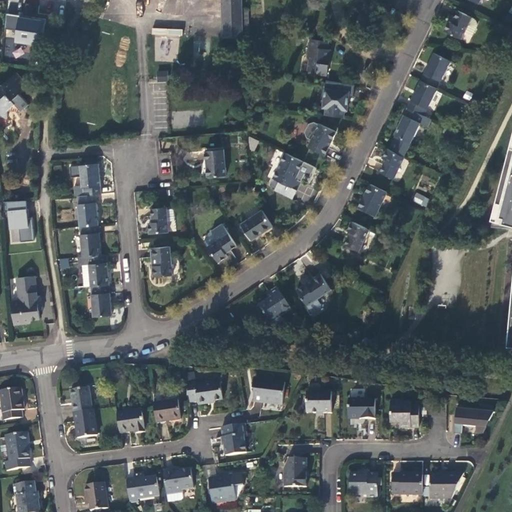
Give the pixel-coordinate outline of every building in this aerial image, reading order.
[(221,0),(222,34),(242,34),(240,0),(221,0)] [(473,19),(456,10),(450,21),(446,19),(441,29),(458,38),(462,30),(469,34),(474,24),(473,19)] [(42,47),(45,18),(6,15),(4,29),(14,30),(13,37),(6,36),(4,56),(28,59),(30,46),(42,47)] [(152,28),(151,35),(182,37),(183,29),(152,28)] [(325,37),(309,35),(307,47),(305,46),(304,54),(306,57),(305,66),(314,67),(316,70),(324,71),(325,61),(324,59),(325,55),(326,54),(328,45),(324,45),(325,37)] [(430,51),(417,79),(434,87),(447,60),(430,51)] [(168,70),(157,71),(157,81),(168,81),(168,70)] [(0,83),(0,117),(5,117),(5,111),(14,103),(19,109),(26,103),(17,92),(26,85),(14,72),(0,83)] [(420,114),(434,87),(417,79),(404,106),(420,114)] [(324,82),(321,115),(348,118),(351,84),(324,82)] [(392,133),(385,147),(401,155),(417,121),(424,124),(427,118),(420,114),(404,106),(391,133),(392,133)] [(304,136),(308,138),(316,123),(312,121),(307,122),(302,132),(304,136)] [(308,138),(305,145),(321,152),(332,130),(316,122),(316,123),(308,138)] [(511,128),(510,128),(486,218),(511,224),(511,128)] [(390,176),(401,155),(385,147),(384,147),(380,156),(383,157),(377,170),(390,176)] [(222,173),(220,148),(203,149),(205,174),(222,173)] [(291,176),(300,159),(282,150),(269,176),(277,179),(293,187),(297,179),(291,176)] [(79,183),(80,193),(93,192),(98,191),(95,162),(78,163),(79,183)] [(289,196),(293,187),(277,179),(273,188),(289,196)] [(372,213),(383,190),(367,182),(356,205),(372,213)] [(75,193),(78,223),(95,222),(93,192),(80,193),(75,193)] [(425,207),(429,199),(416,192),(412,201),(425,207)] [(27,217),(25,199),(2,202),(3,211),(8,210),(10,228),(18,227),(20,242),(34,241),(31,216),(27,217)] [(165,205),(149,206),(150,220),(146,220),(147,230),(165,229),(164,219),(171,219),(170,207),(165,207),(165,205)] [(259,209),(238,222),(248,237),(268,223),(259,209)] [(355,249),(365,228),(349,220),(344,229),(347,230),(341,242),(355,249)] [(78,223),(80,254),(98,252),(95,222),(78,223)] [(219,226),(210,231),(215,238),(223,232),(219,226)] [(201,238),(215,259),(224,253),(221,250),(232,243),(225,231),(223,232),(215,238),(210,231),(201,238)] [(169,272),(167,245),(148,246),(151,274),(169,272)] [(106,282),(103,252),(98,252),(80,254),(76,254),(77,263),(80,262),(86,262),(88,284),(106,282)] [(68,258),(59,259),(60,269),(69,268),(68,258)] [(317,272),(294,287),(304,302),(310,311),(318,306),(319,302),(315,296),(328,287),(318,272),(317,272)] [(15,297),(8,297),(10,323),(26,321),(26,318),(36,317),(35,304),(38,303),(37,293),(34,293),(32,273),(14,275),(15,290),(15,297)] [(108,312),(106,282),(88,284),(91,314),(108,312)] [(287,306),(273,285),(266,290),(269,295),(256,304),(266,320),(267,320),(271,325),(281,319),(277,313),(287,306)] [(281,378),(251,376),(250,383),(252,388),(251,397),(280,399),(281,378)] [(191,379),(184,381),(187,400),(194,399),(195,403),(204,402),(204,400),(220,397),(217,381),(203,383),(203,381),(192,382),(191,379)] [(69,388),(72,412),(90,409),(86,385),(69,388)] [(18,386),(0,388),(0,409),(1,419),(18,416),(17,409),(21,408),(18,386)] [(328,389),(304,389),(304,410),(329,410),(328,389)] [(372,396),(346,396),(346,416),(372,416),(372,396)] [(386,399),(387,420),(396,420),(396,425),(415,424),(415,404),(408,404),(408,400),(396,400),(396,399),(386,399)] [(176,400),(151,403),(153,423),(179,419),(176,400)] [(489,410),(453,406),(451,422),(459,423),(472,424),(472,430),(479,431),(483,422),(483,419),(486,417),(489,410)] [(93,435),(90,409),(72,412),(75,437),(93,435)] [(140,409),(114,413),(117,432),(143,429),(140,409)] [(458,431),(459,423),(451,422),(450,430),(458,431)] [(244,432),(242,423),(219,426),(222,454),(243,451),(240,432),(244,432)] [(24,431),(3,435),(4,436),(0,436),(0,456),(6,456),(6,459),(2,460),(4,469),(26,465),(25,458),(26,456),(24,441),(26,440),(24,431)] [(304,484),(303,456),(287,457),(282,465),(282,484),(304,484)] [(170,467),(160,469),(164,493),(179,491),(181,491),(180,487),(191,485),(189,468),(171,470),(170,467)] [(375,494),(374,471),(348,472),(348,492),(360,492),(360,494),(375,494)] [(391,492),(419,492),(420,473),(409,473),(407,471),(391,471),(391,492)] [(460,473),(428,472),(428,496),(449,497),(460,473)] [(131,477),(123,478),(127,501),(135,500),(134,498),(157,494),(154,475),(141,477),(140,473),(131,474),(131,477)] [(239,474),(206,478),(210,502),(233,498),(231,484),(241,483),(239,474)] [(32,481),(10,484),(11,492),(14,492),(16,511),(21,511),(36,510),(32,481)] [(106,507),(102,482),(83,485),(86,501),(87,501),(89,510),(106,507)] [(181,499),(179,491),(164,493),(166,501),(181,499)]
